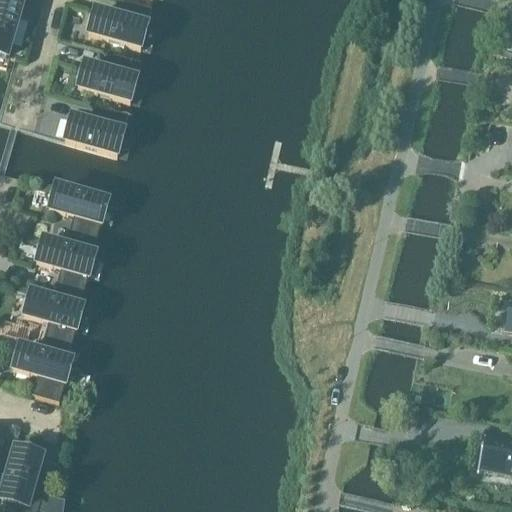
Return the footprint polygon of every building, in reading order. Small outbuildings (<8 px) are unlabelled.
[(0,0),(0,5),(20,11),(22,0),(0,0)] [(23,0),(20,11),(33,15),(37,4),(23,0)] [(20,11),(0,5),(0,58),(6,60),(20,11)] [(90,37),(88,36),(88,39),(140,53),(141,51),(139,51),(144,33),(146,34),(146,32),(145,31),(150,13),(123,5),(118,24),(94,17),(93,19),(95,19),(90,37)] [(20,11),(17,22),(30,26),(33,15),(20,11)] [(77,92),(129,107),(130,107),(130,105),(129,105),(134,87),(135,87),(136,85),(135,85),(140,66),(113,59),(108,77),(83,70),(83,72),(84,73),(79,91),(78,90),(77,92)] [(64,145),(117,160),(117,158),(116,158),(121,140),(122,140),(123,138),(122,138),(127,120),(100,112),(95,130),(70,124),(70,126),(71,126),(66,144),(65,143),(64,145)] [(49,212),(48,215),(73,221),(67,240),(94,248),(100,229),(101,229),(102,227),(100,227),(105,209),(107,210),(107,208),(55,193),(54,195),(56,195),(51,213),(49,212)] [(38,266),(36,265),(36,268),(60,274),(55,293),(82,301),(87,282),(88,282),(89,280),(87,280),(92,262),(94,263),(94,261),(42,246),(41,248),(43,248),(38,266)] [(24,319),(23,321),(48,328),(42,346),(69,354),(74,335),(76,336),(76,334),(75,333),(80,315),(81,316),(82,314),(30,299),(29,301),(31,301),(25,319),(24,319)] [(511,338),(511,308),(508,307),(502,337),(511,338)] [(71,367),(65,365),(19,352),(18,354),(20,355),(15,373),(13,372),(12,374),(37,381),(31,400),(58,407),(64,389),(65,389),(66,387),(64,387),(69,369),(71,369),(71,367)] [(486,441),(479,477),(481,477),(481,475),(511,480),(511,448),(487,444),(487,441),(486,441)] [(16,511),(38,511),(48,476),(37,473),(40,462),(15,455),(1,505),(17,509),(16,511)]
